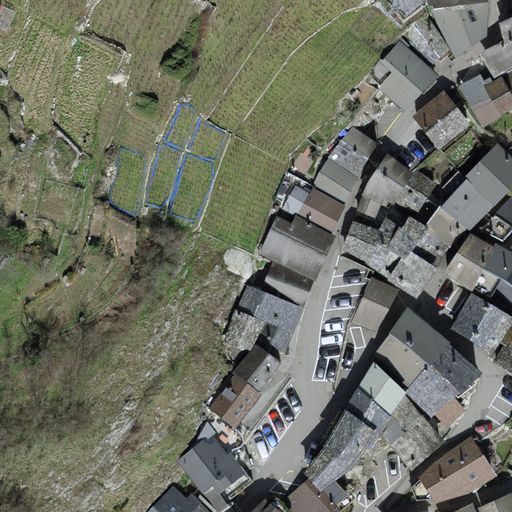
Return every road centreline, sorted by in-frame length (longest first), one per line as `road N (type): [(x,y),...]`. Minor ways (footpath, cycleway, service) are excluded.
road 1 (residential): [(306,417),(306,348),(342,227),(373,160),(408,114),(491,38),(496,0)]
road 2 (residential): [(306,417),(328,408),(354,379),(407,304),(484,370)]
road 3 (residential): [(484,370),(483,404),(378,511)]
road 4 (residential): [(385,511),(511,484)]
